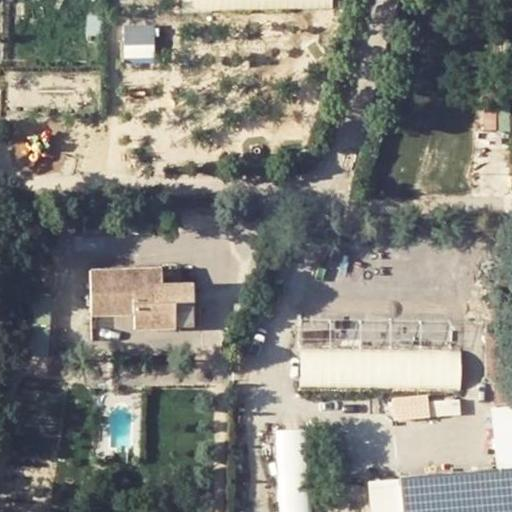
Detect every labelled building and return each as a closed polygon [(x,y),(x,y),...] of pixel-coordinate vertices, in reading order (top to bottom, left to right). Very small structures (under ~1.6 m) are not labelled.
[(298,0),(186,0),(188,12),(299,4),(298,0)] [(128,24),(130,59),(160,57),(158,23),(128,24)] [(149,283),(148,269),(90,270),(90,313),(134,313),(133,303),(154,303),(154,327),(191,326),(191,282),(161,282),(149,283)] [(161,282),(161,269),(148,269),(149,283),(161,282)] [(154,303),(133,303),(134,313),(134,327),(154,327),(154,303)] [(308,386),(467,386),(467,351),(308,352),(308,386)] [(436,393),(397,396),(399,419),(438,416),(436,393)] [(369,511),(511,511),(511,407),(491,409),(496,470),(367,480),(369,511)] [(284,511),(317,511),(314,428),(281,429),(284,511)]
